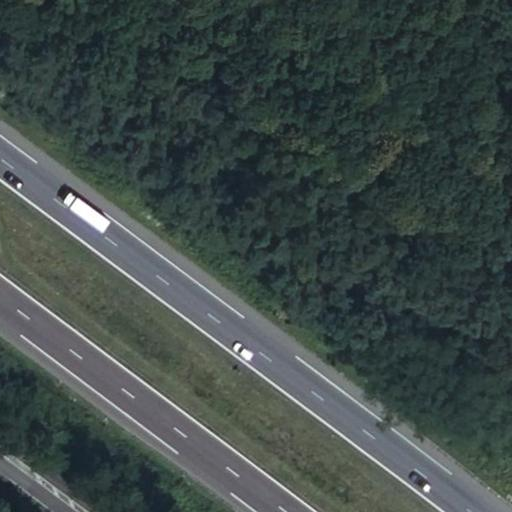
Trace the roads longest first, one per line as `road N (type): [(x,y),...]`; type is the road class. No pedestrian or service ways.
road 1 (motorway): [(475,511),(0,157)]
road 2 (motorway): [(0,297),(284,511)]
road 3 (secondary): [(106,511),(0,431)]
